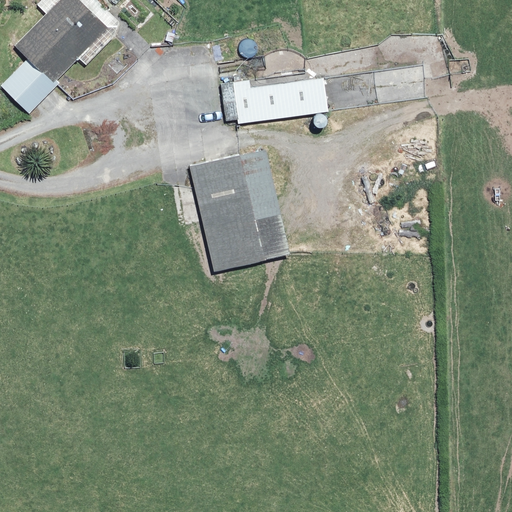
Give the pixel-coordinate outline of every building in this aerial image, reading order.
[(76,57),(84,65),(125,23),(134,32),(152,14),(138,0),(39,0),(36,4),(44,13),(14,43),(28,57),(0,84),(28,112),(59,81),(55,78),(76,57)] [(278,41),(279,39),(279,36),(278,34),(276,31),(274,30),(272,29),(269,28),(267,29),(265,29),(262,31),(261,33),(260,35),(259,38),(259,40),(260,43),(262,45),(264,46),(266,47),(269,48),(271,48),(274,47),(276,45),(277,43),(278,41)] [(256,50),(256,47),(256,45),(255,42),(253,40),(251,39),(249,38),(247,37),(244,37),(242,38),(240,40),(238,42),(237,44),(236,47),(237,49),(237,51),(239,53),(241,55),(243,56),(246,57),(248,56),(251,56),(253,54),(254,52),(256,50)] [(236,117),(236,123),(328,111),(324,78),(247,88),(246,74),(220,77),(225,118),(236,117)] [(286,251),(263,148),(189,164),(213,267),(286,251)]
